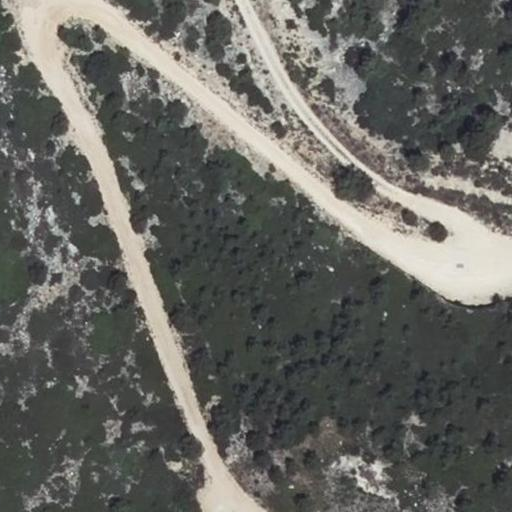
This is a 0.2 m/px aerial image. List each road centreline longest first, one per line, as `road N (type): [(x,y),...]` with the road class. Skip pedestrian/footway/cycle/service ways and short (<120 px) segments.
road 1 (track): [(241,511),(159,343),(110,200),(32,27),(44,0)]
road 2 (track): [(81,0),(366,229),(436,266),(511,264)]
road 3 (track): [(489,270),(472,229),(369,179),(277,78),(236,0)]
